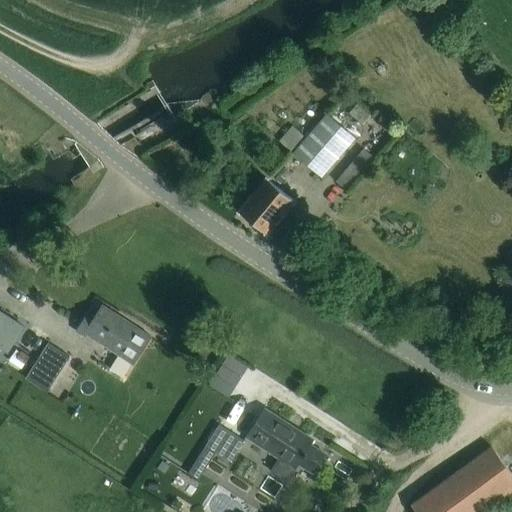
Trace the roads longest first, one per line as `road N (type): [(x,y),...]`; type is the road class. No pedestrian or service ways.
road 1 (tertiary): [(497,387),(468,384),(436,367),(252,254),(0,64)]
road 2 (unclassified): [(350,511),(497,387)]
